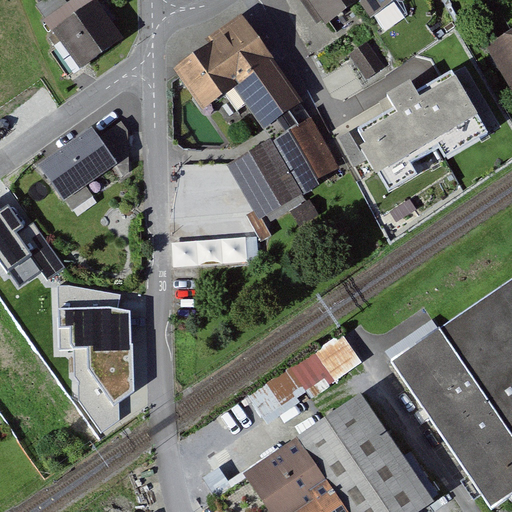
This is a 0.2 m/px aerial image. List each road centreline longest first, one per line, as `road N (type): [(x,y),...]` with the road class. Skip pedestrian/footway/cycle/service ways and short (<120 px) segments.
road 1 (residential): [(183,511),(164,424),(153,74)]
road 2 (residential): [(0,165),(127,75),(153,74)]
